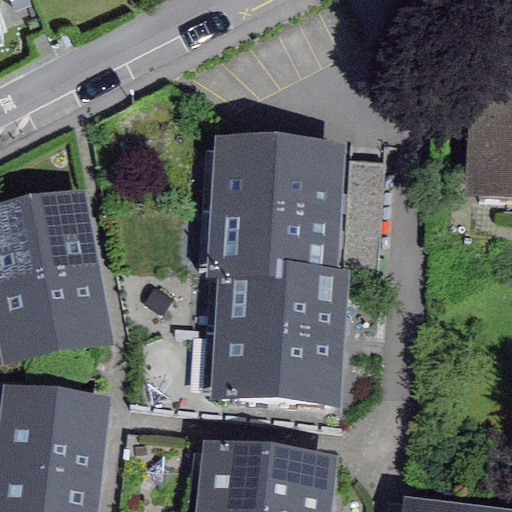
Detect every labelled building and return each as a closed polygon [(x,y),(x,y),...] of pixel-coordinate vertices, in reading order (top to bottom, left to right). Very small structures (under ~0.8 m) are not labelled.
[(0,0),(0,42),(19,36),(8,0),(0,0)] [(511,103),(481,102),(475,208),(511,209),(511,103)] [(351,157),(221,152),(219,222),(349,227),(351,157)] [(0,221),(0,304),(99,283),(81,204),(0,221)] [(349,227),(219,222),(217,281),(347,286),(349,227)] [(347,286),(217,281),(214,346),(344,350),(347,286)] [(99,283),(0,304),(0,333),(10,379),(115,355),(99,283)] [(344,350),(214,346),(212,413),(342,418),(344,350)] [(5,405),(0,456),(0,483),(106,494),(114,417),(5,405)] [(340,511),(345,474),(210,459),(204,511),(340,511)] [(103,511),(106,494),(0,483),(0,511),(103,511)]
